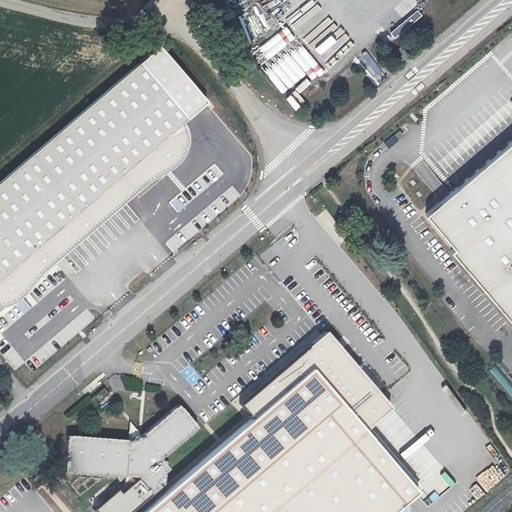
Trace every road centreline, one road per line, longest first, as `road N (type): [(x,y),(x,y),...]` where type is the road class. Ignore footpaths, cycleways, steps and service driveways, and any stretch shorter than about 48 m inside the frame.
road 1 (unknown): [(511,369),(388,211),(379,188),(392,162),(511,63)]
road 2 (unclassified): [(305,175),(0,438)]
road 3 (unclassified): [(0,1),(206,44),(305,175)]
road 4 (unclassified): [(502,0),(305,175)]
